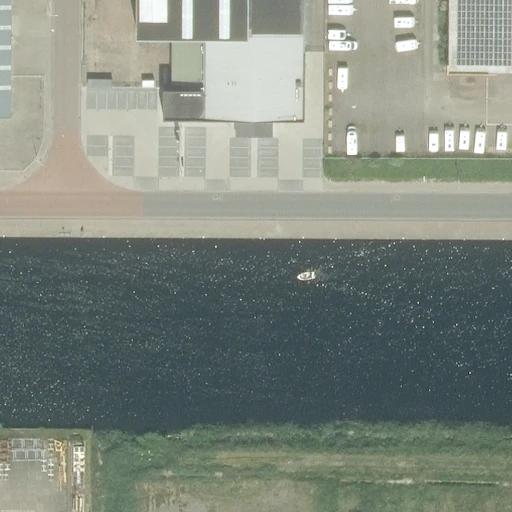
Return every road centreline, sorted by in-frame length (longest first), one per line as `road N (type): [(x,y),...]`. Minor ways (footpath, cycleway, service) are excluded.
road 1 (unclassified): [(68,206),(511,210)]
road 2 (unclassified): [(68,206),(69,0)]
